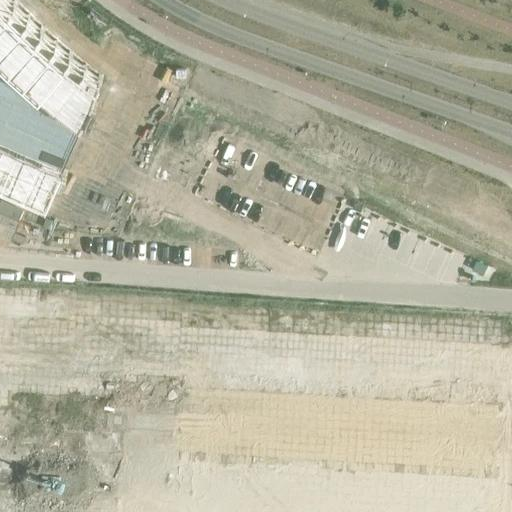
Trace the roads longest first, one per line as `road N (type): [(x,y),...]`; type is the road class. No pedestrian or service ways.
road 1 (unclassified): [(0,262),(511,303)]
road 2 (primary): [(159,0),(262,46),(511,133)]
road 3 (primary): [(511,103),(219,0)]
road 4 (unknown): [(0,346),(118,339),(139,355),(146,389)]
road 5 (unknown): [(146,389),(141,511)]
